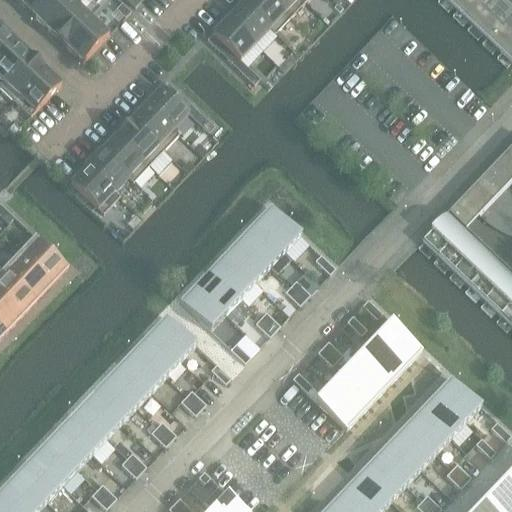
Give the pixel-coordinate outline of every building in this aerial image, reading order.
[(34,21),(54,0),(24,0),(19,6),(34,21)] [(50,36),(76,8),(67,0),(54,0),(34,21),(50,36)] [(140,6),(134,0),(128,0),(126,3),(135,12),(140,6)] [(285,17),(267,0),(248,0),(243,6),(270,32),(275,37),(290,22),(285,17)] [(300,1),(298,0),(267,0),(285,17),(290,22),(305,6),(300,1)] [(472,0),(443,0),(458,15),(472,0)] [(473,29),(501,0),(500,0),(472,0),(458,15),(473,29)] [(488,43),(511,18),(511,11),(501,0),(473,29),(488,43)] [(270,32),(243,6),(228,22),(255,48),(269,33),(275,38),(275,37),(270,32)] [(130,16),(121,7),(116,13),(125,22),(130,16)] [(66,51),(92,23),(76,8),(50,36),(66,51)] [(511,48),(511,18),(488,43),(503,57),(511,48)] [(255,48),(228,22),(212,38),(207,44),(254,89),(260,83),(240,64),(255,48)] [(82,66),(109,39),(92,23),(66,51),(82,66)] [(0,56),(13,43),(0,30),(0,56)] [(0,82),(3,85),(29,58),(13,43),(0,56),(0,82)] [(511,48),(503,57),(511,65),(511,48)] [(18,101),(45,73),(29,58),(3,85),(0,88),(0,92),(13,105),(18,101)] [(35,117),(55,95),(61,89),(45,73),(18,101),(13,105),(30,121),(35,117)] [(167,86),(161,92),(146,108),(173,135),(178,139),(179,139),(174,134),(188,119),(208,137),(214,131),(167,86)] [(173,135),(146,108),(131,124),(158,150),(163,155),(178,139),(173,135)] [(158,150),(131,124),(116,140),(143,166),(149,171),(163,155),(158,150)] [(143,166),(116,140),(101,155),(128,181),(134,186),(149,171),(143,166)] [(511,183),(511,153),(497,169),(511,183)] [(128,181),(101,155),(86,171),(114,197),(119,202),(119,201),(114,196),(128,182),(133,187),(134,186),(128,181)] [(439,261),(466,233),(468,234),(480,220),(482,222),(495,232),(502,236),(508,239),(511,239),(511,198),(507,193),(508,192),(511,187),(511,183),(497,169),(491,176),(488,179),(424,246),(439,261)] [(114,197),(86,171),(70,187),(98,214),(103,219),(119,202),(114,197)] [(14,221),(0,207),(0,219),(8,227),(14,221)] [(300,241),(269,211),(254,227),(285,257),(300,241)] [(285,257),(254,227),(239,243),(270,273),(285,257)] [(454,276),(482,247),(468,234),(466,233),(439,261),(454,276)] [(270,273),(239,243),(224,259),(255,289),(270,273)] [(68,272),(38,244),(23,260),(53,288),(68,272)] [(470,291),(497,262),(482,247),(454,276),(470,291)] [(255,289),(224,259),(209,275),(240,304),(255,289)] [(53,288),(23,260),(7,276),(37,304),(53,288)] [(335,274),(320,260),(315,266),(329,280),(335,274)] [(485,305),(511,277),(511,276),(497,262),(470,291),(485,305)] [(240,304),(209,275),(194,291),(225,320),(240,304)] [(37,304),(7,276),(0,283),(0,298),(22,320),(37,304)] [(501,320),(511,308),(511,277),(485,305),(501,320)] [(310,300),(295,286),(290,292),(304,306),(310,300)] [(225,320),(194,291),(179,306),(210,336),(225,320)] [(304,306),(290,292),(284,297),(299,311),(304,306)] [(22,320),(0,298),(0,328),(7,336),(22,320)] [(382,319),(367,305),(362,311),(376,325),(382,319)] [(511,330),(511,308),(501,320),(511,330)] [(280,331),(265,317),(260,323),(275,337),(280,331)] [(196,351),(165,321),(150,337),(181,367),(196,351)] [(366,335),(352,321),(346,327),(361,341),(366,335)] [(275,337),(260,323),(255,329),(269,343),(275,337)] [(421,356),(390,326),(375,343),(406,372),(421,356)] [(181,367),(150,337),(134,353),(165,383),(181,367)] [(406,372),(375,343),(360,358),(391,388),(406,372)] [(342,360),(328,347),(322,352),(337,366),(342,360)] [(250,363),(235,349),(230,355),(244,369),(250,363)] [(337,366),(322,352),(317,358),(331,372),(337,366)] [(165,383),(134,353),(120,369),(151,398),(165,383)] [(391,388),(360,358),(345,374),(376,404),(391,388)] [(151,398),(120,369),(105,384),(136,414),(151,398)] [(231,383),(216,369),(210,375),(225,389),(231,383)] [(376,404),(345,374),(330,390),(361,419),(376,404)] [(312,392),(298,378),(292,384),(307,398),(312,392)] [(480,412),(450,383),(435,398),(465,428),(480,412)] [(136,414),(105,384),(90,400),(121,429),(136,414)] [(361,419),(330,390),(315,406),(346,435),(361,419)] [(205,410),(191,396),(185,401),(200,415),(205,410)] [(465,428),(435,398),(419,415),(450,444),(465,428)] [(121,429),(90,400),(75,416),(106,445),(121,429)] [(200,415),(185,401),(180,407),(195,421),(200,415)] [(450,444),(419,415),(404,430),(435,460),(450,444)] [(106,445),(75,416),(60,431),(91,461),(106,445)] [(176,441),(161,427),(156,433),(170,446),(176,441)] [(511,441),(496,427),(490,433),(505,447),(511,441)] [(435,460),(404,430),(389,446),(420,475),(435,460)] [(91,461),(60,431),(45,447),(76,476),(91,461)] [(170,446),(156,433),(150,438),(165,452),(170,446)] [(495,457),(481,443),(475,449),(489,463),(495,457)] [(420,475),(389,446),(374,462),(405,491),(420,475)] [(76,476),(45,447),(31,462),(62,492),(76,476)] [(146,472),(131,458),(126,464),(141,478),(146,472)] [(62,492),(31,462),(16,478),(47,507),(62,492)] [(405,491),(374,462),(360,477),(390,507),(405,491)] [(141,478),(126,464),(121,470),(135,483),(141,478)] [(471,483),(456,469),(451,475),(465,488),(471,483)] [(465,488),(451,475),(445,480),(460,494),(465,488)] [(218,491),(204,477),(198,483),(213,497),(218,491)] [(385,511),(390,507),(360,477),(345,493),(365,511),(385,511)] [(42,511),(47,507),(16,478),(1,494),(20,511),(42,511)] [(511,511),(511,488),(506,482),(483,505),(490,511),(511,511)] [(116,503),(102,489),(96,495),(111,509),(116,503)] [(365,511),(345,493),(330,509),(333,511),(365,511)] [(20,511),(1,494),(0,494),(0,511),(20,511)] [(107,511),(111,509),(96,495),(91,501),(102,511),(107,511)] [(240,511),(227,498),(213,511),(240,511)] [(438,511),(426,500),(421,506),(427,511),(438,511)] [(188,511),(179,503),(173,509),(176,511),(188,511)]
